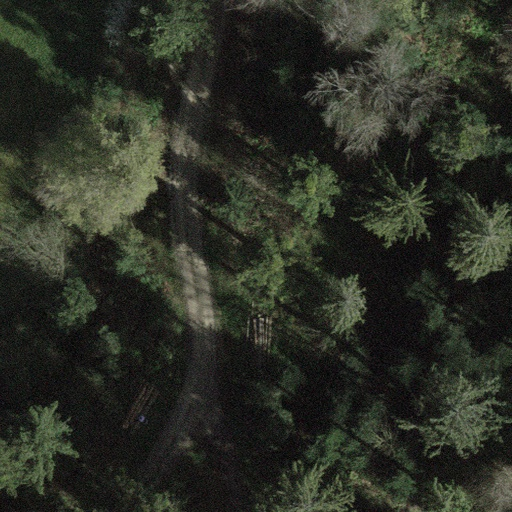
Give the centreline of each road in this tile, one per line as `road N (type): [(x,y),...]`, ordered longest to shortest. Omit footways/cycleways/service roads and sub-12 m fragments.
road 1 (track): [(205,511),(185,432),(202,226)]
road 2 (track): [(244,0),(213,103),(202,226)]
